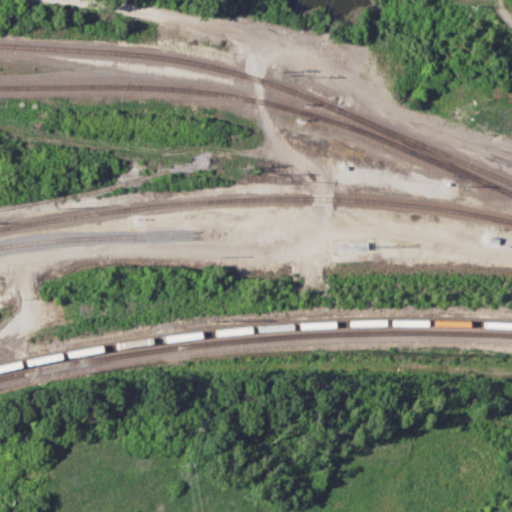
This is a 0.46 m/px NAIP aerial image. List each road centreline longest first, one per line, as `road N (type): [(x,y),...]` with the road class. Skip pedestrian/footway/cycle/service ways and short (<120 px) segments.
road 1 (track): [(46,0),(334,50)]
road 2 (track): [(334,50),(450,0)]
